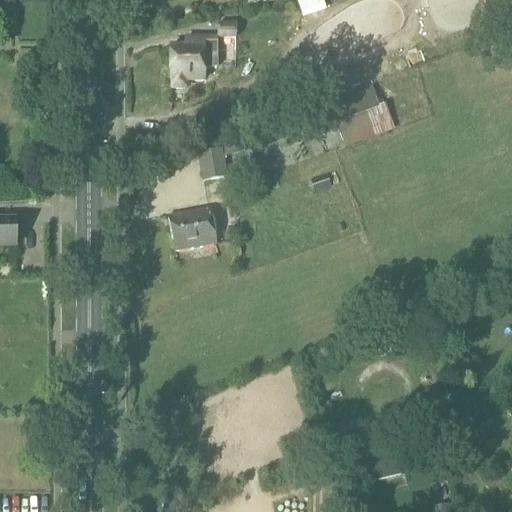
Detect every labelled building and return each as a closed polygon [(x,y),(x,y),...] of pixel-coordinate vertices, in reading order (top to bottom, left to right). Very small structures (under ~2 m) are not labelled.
[(300,15),(324,7),(321,0),(306,0),(297,3),(300,15)] [(216,26),(216,41),(235,40),(235,26),(216,26)] [(184,91),(184,83),(202,83),(202,71),(215,71),(215,41),(185,41),(185,48),(169,48),(169,83),(171,83),(171,91),(184,91)] [(310,135),(338,125),(379,111),(372,89),(302,114),(310,135)] [(379,111),(338,125),(346,149),(396,131),(387,108),(379,111)] [(198,156),(203,183),(225,179),(220,152),(198,156)] [(310,183),(314,195),(330,189),(326,177),(310,183)] [(167,219),(173,254),(215,246),(208,211),(167,219)] [(0,248),(13,248),(13,245),(15,242),(15,237),(13,235),(12,222),(0,222),(0,248)] [(437,456),(434,430),(419,432),(423,458),(437,456)] [(404,477),(401,464),(398,451),(369,457),(371,467),(368,468),(372,485),(404,477)]
